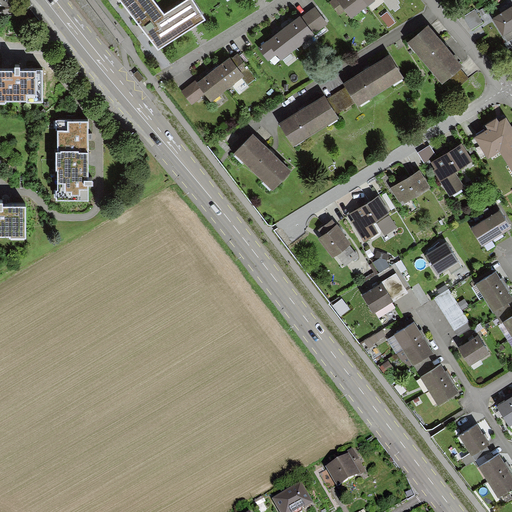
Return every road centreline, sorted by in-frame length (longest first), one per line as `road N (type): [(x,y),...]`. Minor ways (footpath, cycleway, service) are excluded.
road 1 (primary): [(436,487),(56,0)]
road 2 (residential): [(293,215),(500,81)]
road 3 (residential): [(155,80),(280,0)]
